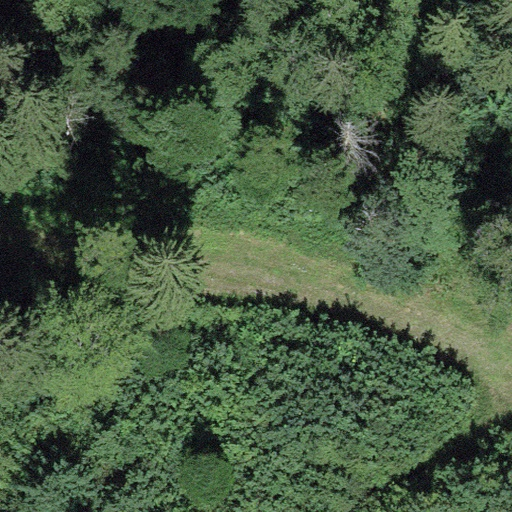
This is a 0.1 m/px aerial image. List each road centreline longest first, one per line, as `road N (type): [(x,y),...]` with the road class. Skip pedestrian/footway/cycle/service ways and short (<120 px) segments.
road 1 (track): [(0,241),(315,296),(511,383)]
road 2 (track): [(359,511),(511,405)]
